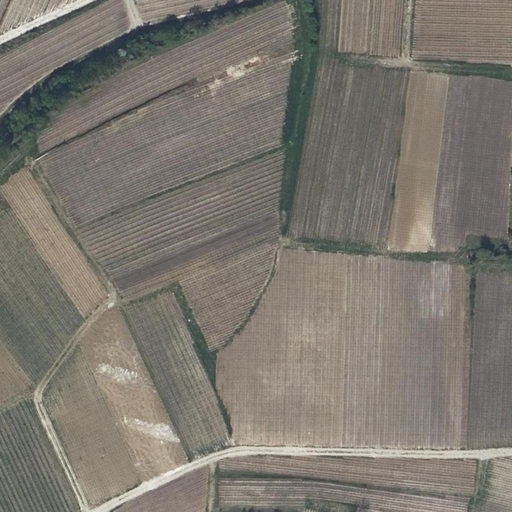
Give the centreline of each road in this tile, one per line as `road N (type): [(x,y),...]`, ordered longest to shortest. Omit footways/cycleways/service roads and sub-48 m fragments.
road 1 (track): [(98,511),(233,449),(511,450)]
road 2 (track): [(87,511),(35,390),(115,296),(26,159)]
